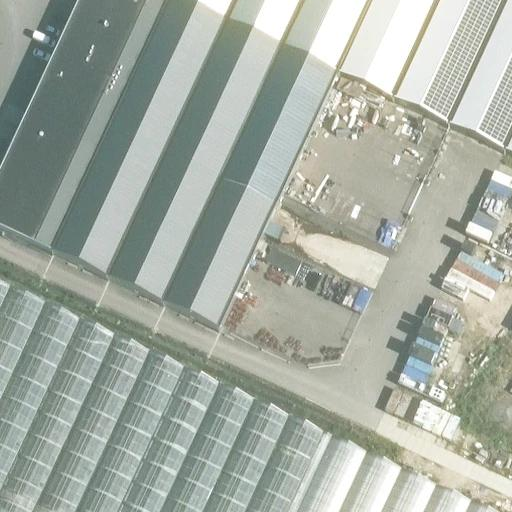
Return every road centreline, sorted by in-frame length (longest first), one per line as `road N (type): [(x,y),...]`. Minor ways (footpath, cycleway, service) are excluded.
road 1 (unknown): [(0,242),(348,404)]
road 2 (unknown): [(348,404),(431,233),(418,208),(333,169)]
road 3 (unknown): [(348,404),(511,487)]
